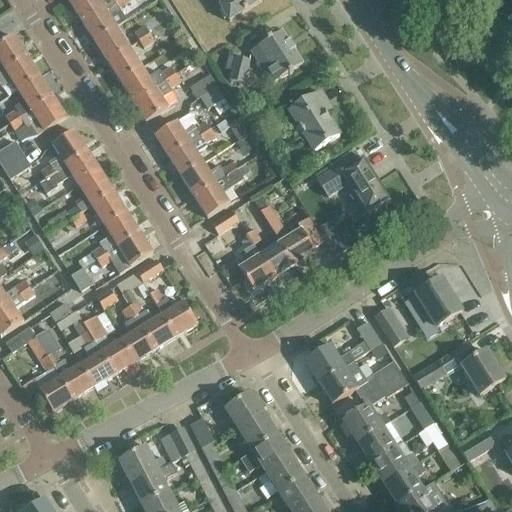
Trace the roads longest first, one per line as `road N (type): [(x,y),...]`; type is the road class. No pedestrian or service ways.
road 1 (residential): [(249,355),(19,0)]
road 2 (residential): [(466,220),(249,355)]
road 3 (residential): [(249,355),(49,459)]
road 4 (residential): [(354,511),(249,355)]
road 5 (tertiary): [(419,95),(502,211)]
road 6 (tertiary): [(511,182),(419,95)]
